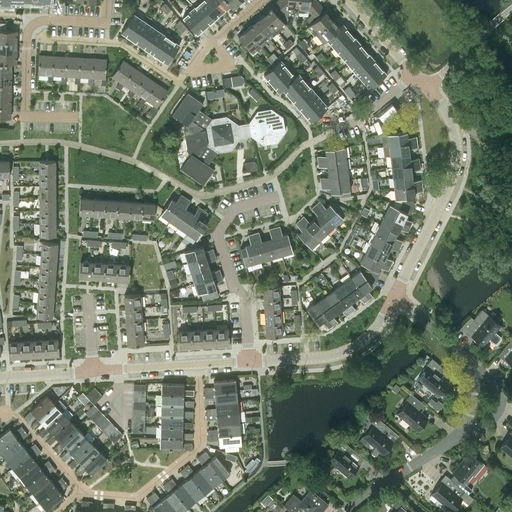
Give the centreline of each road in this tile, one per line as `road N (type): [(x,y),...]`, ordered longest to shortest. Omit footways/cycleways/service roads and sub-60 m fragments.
road 1 (tertiary): [(396,294),(456,163),(454,129),(427,88)]
road 2 (residential): [(248,362),(246,309),(216,236),(236,207),(278,196)]
road 3 (residential): [(31,25),(46,40),(120,44),(177,82),(188,71)]
road 4 (tertiary): [(248,362),(349,349),(367,340),(396,294)]
road 5 (tertiary): [(91,371),(248,362)]
road 6 (residential): [(76,118),(24,118),(31,25)]
road 7 (residential): [(341,511),(457,435)]
